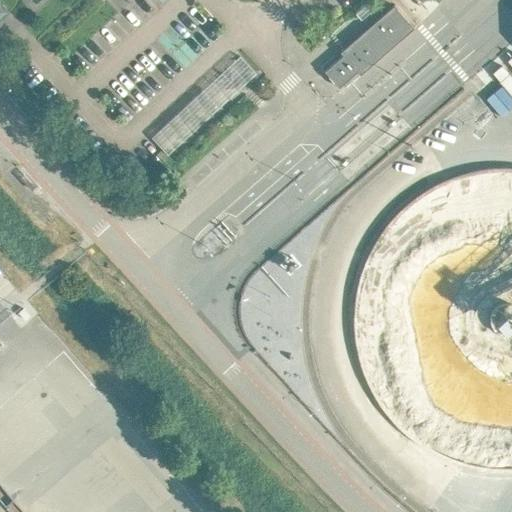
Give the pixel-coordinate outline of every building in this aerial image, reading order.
[(147,0),(155,8),(163,0),(147,0)] [(199,24),(210,18),(201,2),(190,8),(199,24)] [(342,55),(324,71),(338,87),(356,72),(359,75),(413,29),(393,6),(339,52),(342,55)] [(246,52),(164,136),(182,154),(264,70),(246,52)] [(141,90),(147,101),(160,94),(154,83),(141,90)] [(511,176),(507,176),(493,176),(477,178),(463,181),(447,186),(432,193),(420,200),(407,209),(394,220),(383,232),(373,246),(364,260),(358,272),(353,288),(349,301),(347,315),(346,332),(346,348),(349,365),(352,378),(357,394),(362,404),(370,418),(381,434),(390,445),(400,454),(413,464),(427,473),(445,481),(458,486),(474,490),(488,492),(501,493),(511,492),(511,176)]
